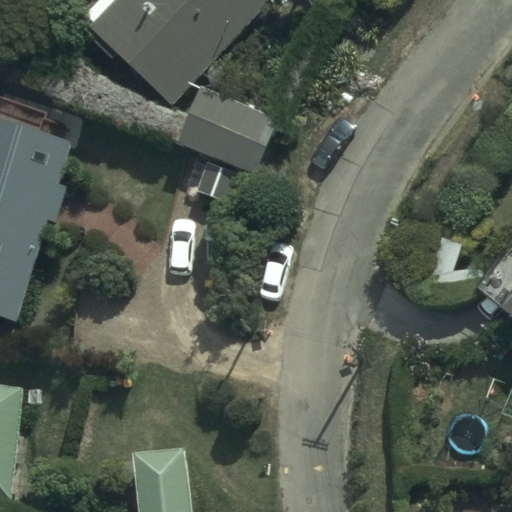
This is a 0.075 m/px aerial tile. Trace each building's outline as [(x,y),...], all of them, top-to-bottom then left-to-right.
[(273,0),(120,0),(95,28),(178,103),(273,0)] [(281,119),(208,86),(182,143),(255,176),(281,119)] [(75,146),(0,121),(0,314),(19,320),(50,224),(60,227),(72,191),(62,187),(75,146)] [(511,296),(503,307),(511,314),(511,296)] [(27,389),(0,386),(0,499),(16,501),(27,389)] [(481,398),(470,392),(434,464),(477,486),(511,417),(511,411),(504,408),(507,401),(485,389),(481,398)] [(193,511),(188,449),(137,453),(142,511),(193,511)]
